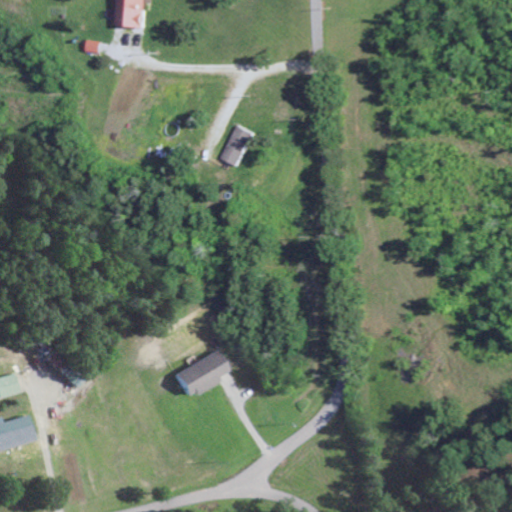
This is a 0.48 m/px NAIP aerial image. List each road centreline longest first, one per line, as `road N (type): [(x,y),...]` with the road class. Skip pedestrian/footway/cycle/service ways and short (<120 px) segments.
road 1 (residential): [(228,493),(322,417),(341,378),(316,0)]
road 2 (residential): [(135,511),(247,491),(281,492),(315,511)]
